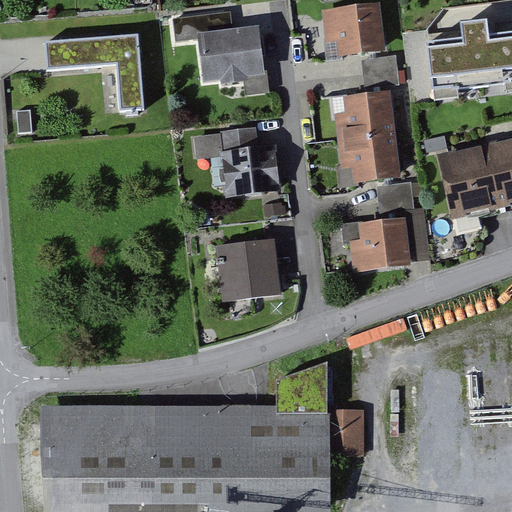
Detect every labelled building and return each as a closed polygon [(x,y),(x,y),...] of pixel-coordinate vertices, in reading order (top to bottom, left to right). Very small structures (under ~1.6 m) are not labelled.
[(382,5),(329,11),(334,60),(388,54),(382,5)] [(233,15),(180,21),(182,40),(201,38),(206,83),(221,82),(222,89),(247,86),(248,97),(275,94),(273,74),(268,74),(263,34),(236,36),(234,25),(233,15)] [(511,28),(469,31),(472,91),(511,89),(511,28)] [(147,108),(142,36),(48,43),(49,56),(50,73),(118,68),(121,110),(147,108)] [(398,57),(365,61),(366,73),(368,88),(401,85),(398,57)] [(401,94),(344,101),(354,177),(410,170),(401,94)] [(511,143),(447,159),(462,221),(504,210),(511,208),(511,143)] [(282,148),(226,151),(228,200),(284,197),(282,148)] [(413,183),(379,188),(381,202),(383,218),(405,215),(417,213),(417,208),(413,183)] [(285,204),(269,206),(271,216),(286,213),(285,204)] [(405,210),(405,215),(406,220),(407,220),(413,263),(423,262),(437,260),(430,207),(417,208),(405,210)] [(406,220),(346,226),(348,243),(352,242),(356,274),(413,268),(413,263),(407,220),(406,220)] [(283,238),(225,243),(229,302),(288,298),(283,238)] [(368,415),(44,406),(41,511),(225,511),(226,489),(366,492),(368,415)]
